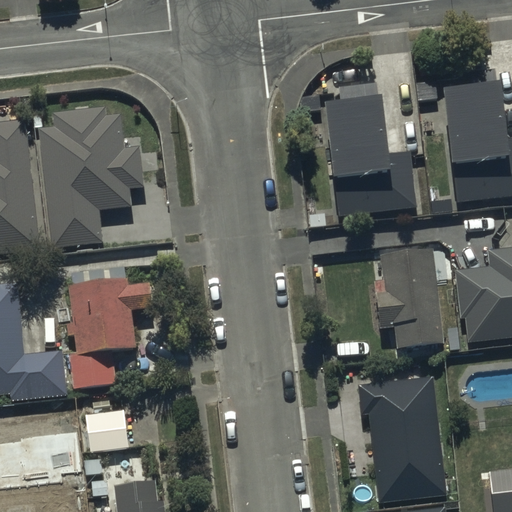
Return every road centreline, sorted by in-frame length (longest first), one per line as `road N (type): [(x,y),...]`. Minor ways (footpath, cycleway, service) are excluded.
road 1 (residential): [(215,23),(269,511)]
road 2 (residential): [(215,23),(0,50)]
road 3 (residential): [(425,0),(215,23)]
